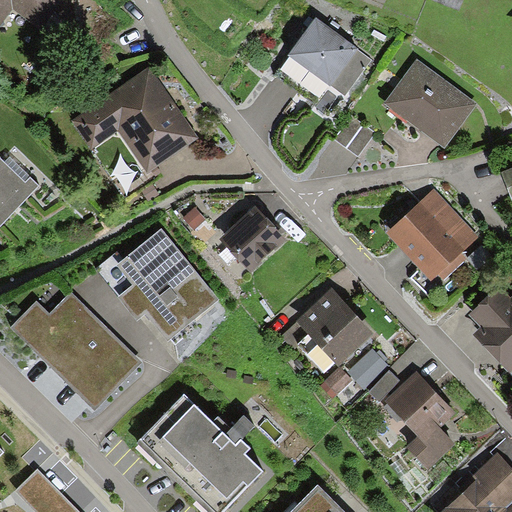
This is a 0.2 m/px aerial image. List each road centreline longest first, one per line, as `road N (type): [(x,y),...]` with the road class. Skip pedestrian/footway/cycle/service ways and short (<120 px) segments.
road 1 (residential): [(147,0),(228,116),(511,419)]
road 2 (residential): [(141,511),(0,367)]
